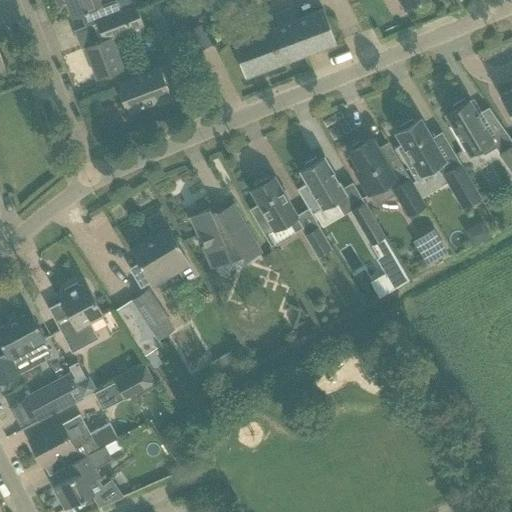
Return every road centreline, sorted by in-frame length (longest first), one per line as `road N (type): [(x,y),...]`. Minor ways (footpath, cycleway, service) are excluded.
road 1 (residential): [(92,179),(484,17)]
road 2 (residential): [(92,179),(18,0)]
